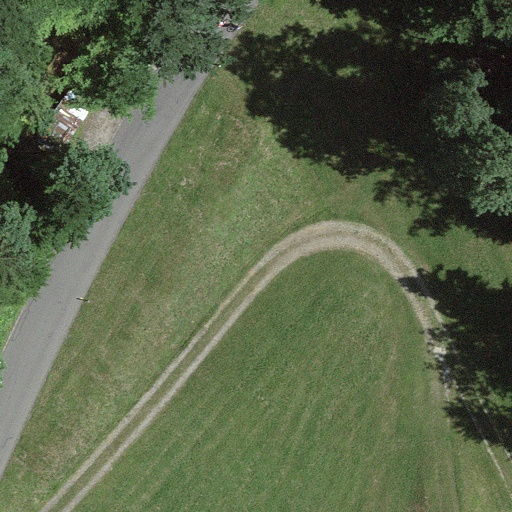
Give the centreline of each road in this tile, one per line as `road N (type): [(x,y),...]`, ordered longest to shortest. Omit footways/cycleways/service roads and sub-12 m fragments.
road 1 (track): [(511,475),(403,273),(356,241),(325,242),(289,255),(243,296),(210,350),(66,511)]
road 2 (tertiary): [(244,0),(191,63),(48,318),(0,439)]
road 3 (track): [(455,511),(443,351)]
